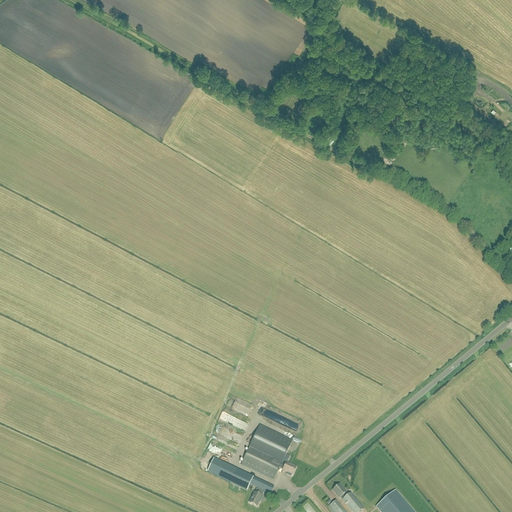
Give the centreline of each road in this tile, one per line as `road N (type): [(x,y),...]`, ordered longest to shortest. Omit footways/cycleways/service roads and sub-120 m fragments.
road 1 (track): [(511,278),(443,205),(72,0)]
road 2 (unclassified): [(277,511),(511,319)]
road 3 (track): [(268,113),(338,0)]
